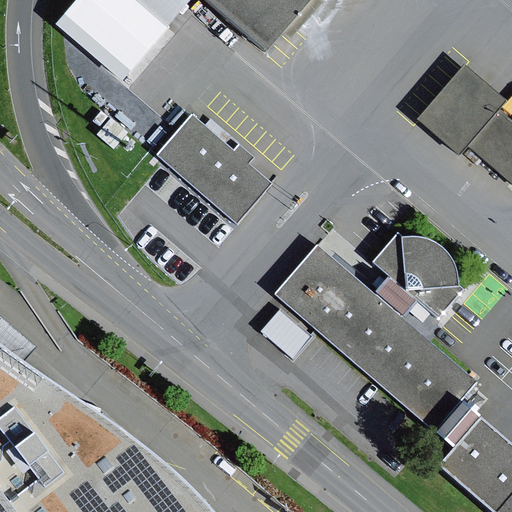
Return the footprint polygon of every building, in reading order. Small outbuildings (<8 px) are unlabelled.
[(135,0),(167,28),(191,0),(135,0)] [(198,0),(262,55),(310,0),(198,0)] [(495,114),(503,104),(461,68),(414,122),(456,159),(466,148),(495,114)] [(511,128),(495,114),(466,148),(511,188),(511,128)] [(232,153),(189,117),(154,158),(235,227),(270,186),(246,166),(252,159),(237,146),(232,153)] [(315,248),(273,297),(451,450),(433,471),(482,511),(511,511),(511,452),(457,405),(474,385),(401,322),(416,304),(435,321),(460,292),(456,288),(452,268),(441,252),(422,242),(400,240),(395,236),(371,265),(387,279),(372,297),(315,248)] [(310,339),(278,312),(259,334),(292,361),(310,339)] [(0,326),(0,511),(201,511),(199,508),(137,451),(62,402),(19,372),(33,354),(0,326)]
